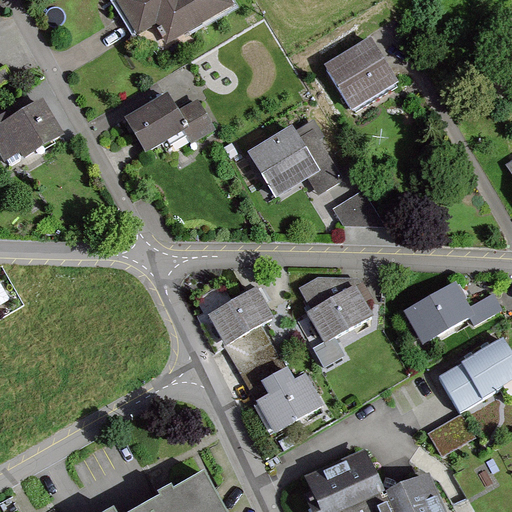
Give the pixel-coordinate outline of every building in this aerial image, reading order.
[(121,0),(118,2),(133,29),(146,21),(151,22),(153,26),(149,28),(153,35),(155,34),(160,41),(164,39),(163,38),(186,25),(190,31),(229,8),(224,0),(121,0)] [(349,110),(392,83),(368,44),(325,71),(349,110)] [(0,87),(11,81),(3,68),(0,69),(0,87)] [(189,145),(211,132),(194,105),(174,117),(164,101),(126,124),(144,154),(181,132),(189,145)] [(58,138),(38,106),(10,123),(6,116),(0,120),(0,155),(7,167),(10,168),(18,163),(19,160),(16,155),(20,153),(24,159),(58,138)] [(324,192),(340,182),(315,142),(300,151),(289,133),(249,158),(274,199),(313,174),(324,192)] [(367,199),(341,213),(352,232),(377,218),(367,199)] [(427,342),(467,319),(472,328),(499,312),(490,297),(464,312),(452,290),(410,314),(427,342)] [(310,314),(326,343),(368,320),(352,291),(310,314)] [(269,322),(253,293),(212,317),(228,345),(223,348),(240,378),(274,357),(258,329),(269,322)] [(458,416),(511,383),(511,361),(501,343),(437,380),(458,416)] [(252,400),(287,379),(274,357),(240,378),(252,400)] [(319,409),(302,380),(261,404),(277,433),(319,409)] [(431,444),(440,458),(452,451),(443,437),(431,444)] [(437,511),(424,482),(396,494),(374,486),(362,459),(307,484),(317,506),(321,504),(324,511),(437,511)] [(221,511),(202,477),(171,495),(169,491),(156,498),(158,502),(140,511),(221,511)]
